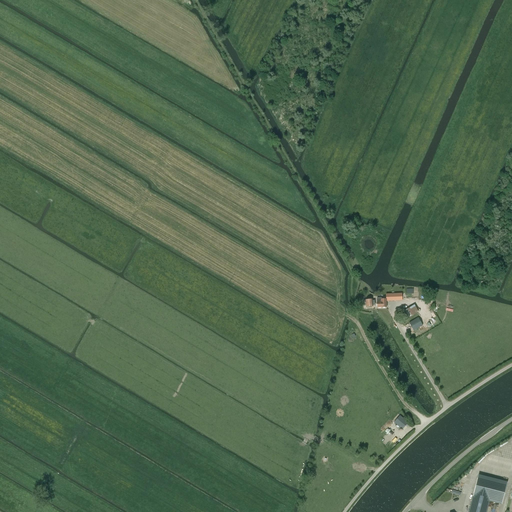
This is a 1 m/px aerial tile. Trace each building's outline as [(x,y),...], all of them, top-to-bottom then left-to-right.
[(381,299),(377,299),(377,307),(381,307),(386,307),(386,299),(381,299)] [(409,317),(418,312),(414,305),(404,310),(409,317)] [(426,313),(411,322),(416,330),(430,321),(426,313)] [(400,416),(394,423),(402,430),(408,424),(400,416)] [(477,477),(468,511),(485,511),(489,500),(501,503),(506,484),(477,477)]
